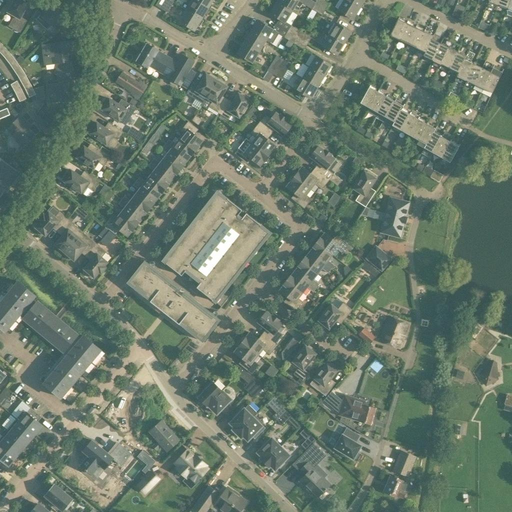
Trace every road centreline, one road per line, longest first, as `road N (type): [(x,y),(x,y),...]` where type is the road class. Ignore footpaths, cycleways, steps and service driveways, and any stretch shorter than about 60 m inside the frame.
road 1 (residential): [(16,225),(63,146),(125,9)]
road 2 (residential): [(139,345),(5,511)]
road 3 (residential): [(98,301),(207,163)]
road 4 (residential): [(296,511),(171,394)]
road 5 (residential): [(431,187),(315,115)]
road 6 (residential): [(171,394),(255,291)]
road 7 (residential): [(466,120),(353,53)]
road 8 (residential): [(255,291),(300,227),(260,194)]
road 9 (residential): [(511,56),(404,0)]
